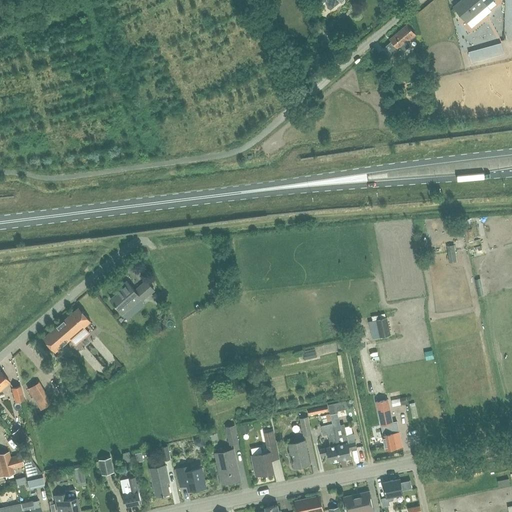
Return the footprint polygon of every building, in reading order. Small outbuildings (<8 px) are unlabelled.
[(465,0),(462,0),(454,7),(471,27),(491,10),(487,5),(492,0),(465,0),(466,0),(465,0)] [(392,41),(386,46),(396,58),(411,46),(406,40),(410,37),(411,38),(416,34),(407,25),(391,39),(392,41)] [(472,62),(504,53),(501,42),(469,51),(472,62)] [(405,99),(393,102),(394,107),(401,105),(403,111),(395,112),(396,117),(408,115),(405,99)] [(476,235),(462,237),(464,248),(478,246),(476,235)] [(456,261),(455,251),(448,252),(449,262),(456,261)] [(111,298),(111,299),(123,313),(141,298),(142,300),(154,290),(146,281),(135,290),(127,281),(120,287),(122,290),(111,299),(111,298)] [(164,297),(159,291),(152,296),(157,302),(164,297)] [(91,322),(85,315),(79,308),(44,338),(56,352),(91,322)] [(391,335),(387,317),(368,321),(372,339),(391,335)] [(89,364),(95,359),(80,343),(75,348),(89,364)] [(315,347),(303,350),(305,359),(317,356),(315,347)] [(0,370),(0,389),(9,382),(0,370)] [(14,401),(24,400),(20,386),(12,387),(14,401)] [(46,392),(34,399),(40,409),(52,402),(46,392)] [(400,399),(402,405),(408,404),(407,400),(412,399),(411,395),(406,396),(407,397),(400,399)] [(381,425),(375,427),(379,443),(385,442),(385,444),(386,449),(402,446),(397,421),(393,422),(388,399),(386,400),(376,402),(381,425)] [(347,409),(346,401),(329,405),(331,415),(338,413),(337,411),(347,409)] [(328,406),(308,410),(309,414),(328,410),(328,406)] [(308,416),(300,418),(303,435),(312,433),(308,416)] [(249,431),(248,423),(240,425),(242,433),(249,431)] [(330,461),(341,459),(334,426),(333,426),(332,423),(321,426),(323,435),(328,434),(330,446),(327,447),(320,449),(321,455),(328,454),(330,461)] [(348,443),(348,442),(344,424),(334,426),(341,459),(351,457),(350,449),(357,448),(356,441),(348,443)] [(225,427),(229,444),(238,442),(234,425),(225,427)] [(26,438),(18,428),(11,433),(19,443),(26,438)] [(261,446),(251,448),(253,455),(252,455),(254,465),(256,475),(274,471),(271,459),(279,458),(277,448),(276,443),(273,430),(265,432),(268,445),(269,452),(262,453),(261,446)] [(205,446),(203,436),(193,438),(195,445),(200,447),(205,446)] [(292,457),(294,467),(310,464),(305,440),(289,444),(291,451),(289,451),(288,453),(289,457),(290,458),(292,457)] [(171,458),(168,445),(161,447),(164,460),(171,458)] [(216,453),(220,473),(222,483),(239,479),(236,466),(237,466),(233,449),(216,453)] [(0,452),(0,466),(2,476),(15,473),(13,468),(23,466),(20,454),(10,456),(9,450),(0,452)] [(28,455),(22,459),(27,476),(41,473),(28,455)] [(114,471),(111,457),(99,459),(102,473),(114,471)] [(82,463),(73,465),(74,470),(77,469),(78,474),(84,472),(82,463)] [(151,468),(154,486),(157,496),(163,495),(164,495),(164,494),(170,493),(166,477),(169,476),(166,465),(151,468)] [(190,466),(185,467),(177,469),(179,476),(181,486),(188,484),(189,490),(206,486),(204,476),(202,467),(191,470),(190,466)] [(29,488),(44,485),(42,473),(41,473),(27,476),(25,476),(25,477),(16,479),(17,485),(26,483),(26,484),(28,484),(29,488)] [(137,485),(135,477),(120,480),(126,506),(141,503),(139,493),(138,492),(137,485)] [(387,498),(382,499),(383,506),(390,505),(390,501),(393,500),(393,496),(394,496),(403,494),(403,490),(412,488),(412,489),(410,480),(401,482),(400,478),(383,482),(385,492),(387,498)] [(66,493),(54,495),(56,500),(58,510),(64,509),(65,511),(64,511),(79,511),(78,506),(76,496),(75,489),(65,491),(66,493)] [(361,495),(344,499),(347,511),(367,511),(374,511),(369,491),(360,493),(361,495)] [(320,496),(296,501),(298,511),(317,511),(324,511),(320,496)] [(511,499),(503,500),(503,508),(511,507),(511,499)] [(40,511),(40,508),(39,508),(38,500),(33,501),(34,509),(22,511),(21,511),(40,511)]
